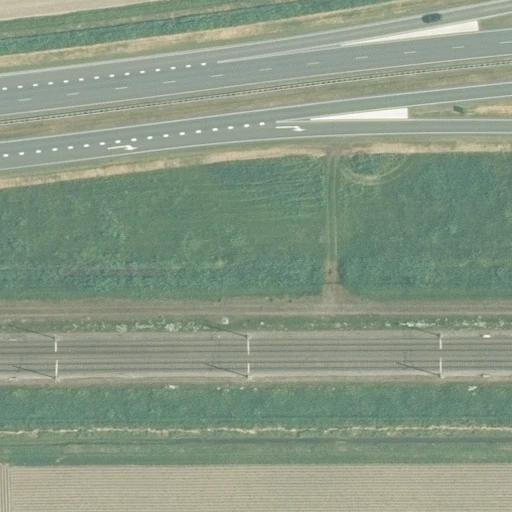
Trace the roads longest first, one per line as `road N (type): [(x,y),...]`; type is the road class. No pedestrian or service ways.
road 1 (track): [(0,313),(511,308)]
road 2 (trunk): [(511,6),(217,70)]
road 3 (trunk): [(511,36),(217,70)]
road 4 (trunk): [(0,149),(273,116)]
road 5 (trunk): [(273,116),(511,90)]
road 6 (trunk): [(273,116),(511,126)]
road 7 (trunk): [(217,70),(0,96)]
road 8 (track): [(328,121),(330,308)]
